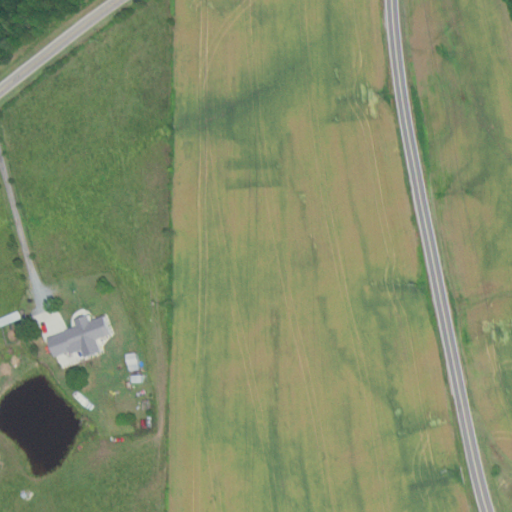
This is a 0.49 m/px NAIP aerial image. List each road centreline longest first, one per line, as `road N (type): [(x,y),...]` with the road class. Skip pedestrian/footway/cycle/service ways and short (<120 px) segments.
road 1 (residential): [(487,511),(407,114),(394,0)]
road 2 (residential): [(0,90),(119,0)]
